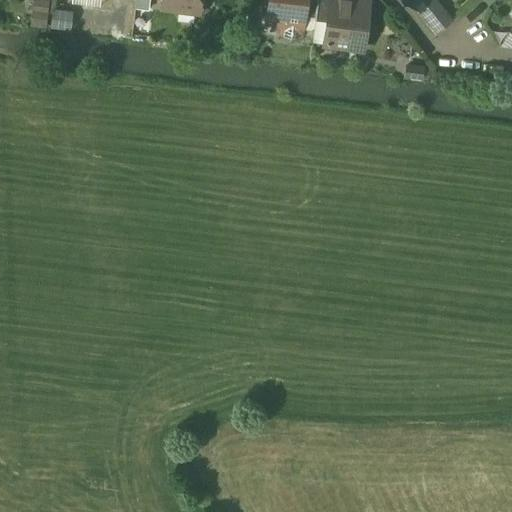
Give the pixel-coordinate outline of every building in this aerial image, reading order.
[(163,0),(163,6),(197,10),(198,0),(163,0)] [(270,0),(268,17),(284,19),(282,35),(301,37),(304,15),(305,0),(270,0)] [(305,0),(304,15),(316,17),(318,0),(305,0)] [(318,0),(316,17),(316,18),(328,20),(330,0),(318,0)] [(330,0),(328,20),(325,42),(363,47),(368,0),(330,0)] [(443,0),(411,0),(439,33),(458,18),(443,0)]
